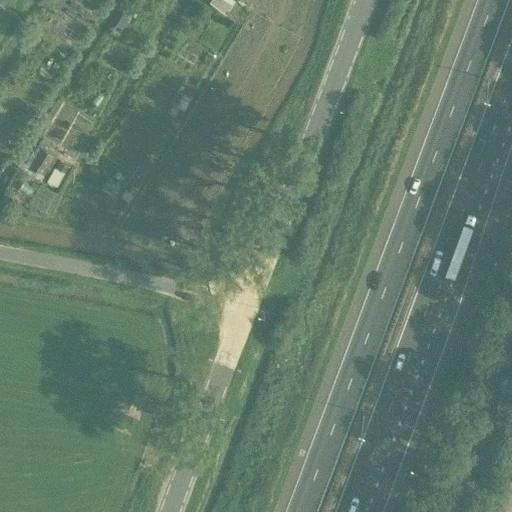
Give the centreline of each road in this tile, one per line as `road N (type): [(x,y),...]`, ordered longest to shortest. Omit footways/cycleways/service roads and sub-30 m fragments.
road 1 (motorway): [(491,0),(301,511)]
road 2 (motorway): [(351,511),(511,79)]
road 3 (tertiary): [(245,305),(361,0)]
road 4 (unclassified): [(0,255),(245,305)]
road 5 (tertiary): [(245,305),(168,511)]
